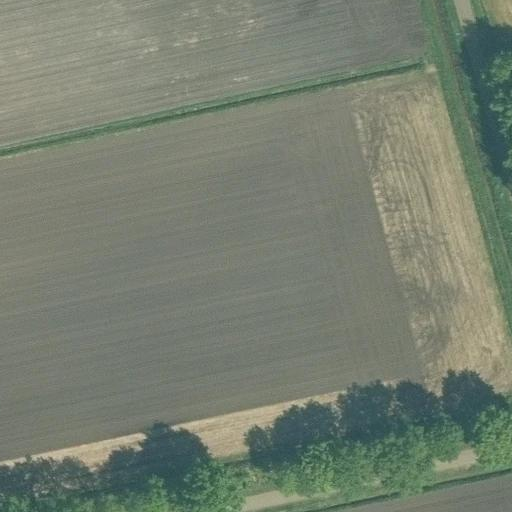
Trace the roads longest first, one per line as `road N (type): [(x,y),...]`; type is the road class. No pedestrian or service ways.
road 1 (unclassified): [(203,511),(511,449)]
road 2 (unclassified): [(511,183),(459,0)]
